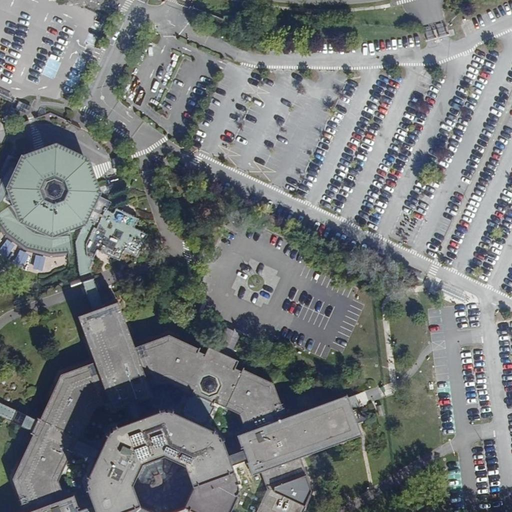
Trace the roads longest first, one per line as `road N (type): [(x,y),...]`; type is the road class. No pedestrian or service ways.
road 1 (unknown): [(511,37),(414,259)]
road 2 (unknown): [(463,42),(378,242)]
road 3 (unknown): [(415,55),(340,224)]
road 4 (unknown): [(373,60),(309,210)]
